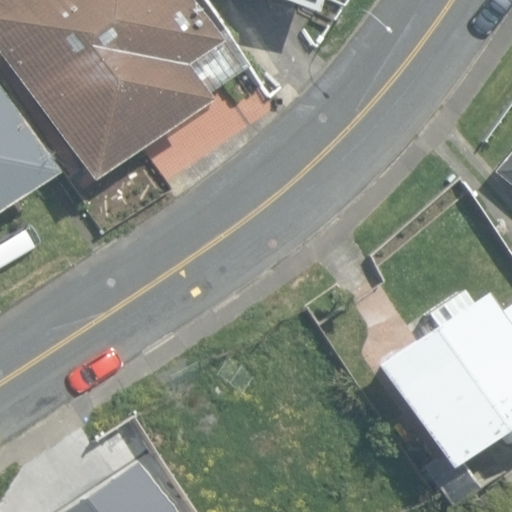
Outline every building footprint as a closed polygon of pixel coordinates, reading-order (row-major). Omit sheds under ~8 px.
[(0,0),(0,67),(79,183),(197,103),(191,94),(225,70),(176,0),(0,0)] [(0,204),(45,176),(0,107),(0,204)] [(511,144),(489,172),(511,190),(511,144)] [(415,468),(439,507),(467,489),(445,456),(487,430),(502,453),(511,446),(511,297),(488,313),(474,292),(462,300),(456,291),(419,315),(426,326),(363,367),(424,462),(415,468)] [(48,511),(152,511),(122,465),(48,511)]
